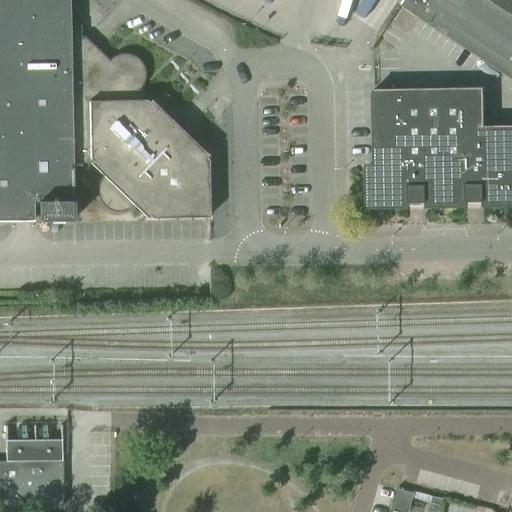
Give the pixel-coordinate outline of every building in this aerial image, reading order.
[(68,28),(67,0),(0,0),(0,222),(32,222),(32,202),(37,202),(37,222),(72,222),(71,165),(88,165),(102,177),(99,182),(97,187),(96,192),(97,198),(99,203),(102,207),(107,211),(112,213),(117,213),(123,212),(128,210),(132,207),(146,220),(208,218),(207,156),(138,91),(141,86),(143,81),(144,76),(143,70),(141,65),(138,61),(133,58),(128,56),(123,55),(117,56),(112,58),(108,62),(83,38),(80,38),(79,28),(68,28)] [(511,0),(406,0),(403,5),(511,78),(511,0)] [(484,126),(483,88),(425,89),(427,206),(466,205),(466,202),(483,201),(483,205),(484,205),(483,127),(484,127),(484,126)] [(427,206),(425,89),(375,90),(375,89),(374,89),(375,166),(367,166),(368,207),(409,206),(409,203),(425,202),(426,206),(427,206)] [(483,127),(484,205),(511,204),(511,125),(484,126),(484,127),(483,127)] [(62,439),(6,440),(6,460),(6,461),(62,461),(62,459),(62,440),(62,439)] [(62,461),(6,461),(0,461),(0,503),(2,504),(4,505),(6,506),(8,506),(11,507),(64,506),(63,479),(63,461),(62,461)]
